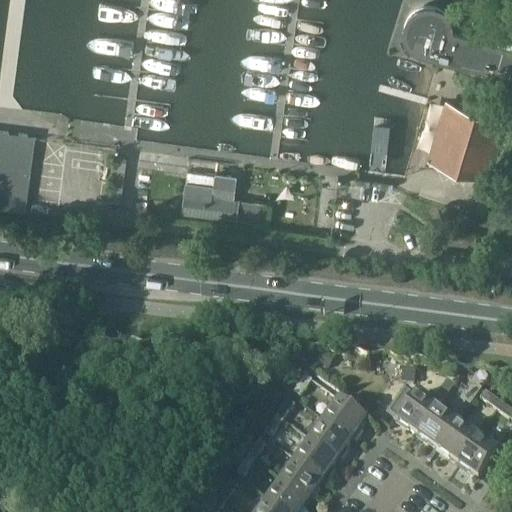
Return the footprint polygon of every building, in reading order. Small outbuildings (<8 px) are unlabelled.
[(453,26),(452,24),(452,23),(452,20),(451,18),(450,16),(449,14),(447,12),(445,10),(444,9),(442,7),(440,6),(437,5),(435,5),(433,4),(430,4),(428,4),(424,5),(421,6),(419,7),(417,8),(415,9),(413,11),(411,13),(409,15),(408,17),(407,19),(406,21),(405,24),(405,26),(405,29),(405,31),(405,34),(406,36),(407,39),(408,41),(410,43),(411,45),(413,47),(415,48),(417,49),(419,51),(422,51),(511,78),(511,49),(453,31),(453,29),(453,28),(453,26)] [(448,103),(438,134),(431,158),(485,175),(503,120),(448,103)] [(0,207),(23,211),(26,185),(31,148),(33,136),(0,131),(0,207)] [(117,158),(115,158),(111,210),(134,212),(138,160),(117,158)] [(186,183),(183,213),(240,220),(241,216),(237,215),(239,200),(233,199),(236,177),(216,175),(215,187),(186,183)] [(239,200),(237,215),(241,216),(240,220),(240,221),(252,222),(252,223),(261,225),(265,202),(256,201),(256,202),(239,200)] [(445,230),(444,242),(475,245),(476,233),(445,230)] [(323,353),(317,364),(329,370),(335,358),(323,353)] [(305,377),(294,394),(301,399),(312,382),(305,377)] [(448,381),(436,397),(444,403),(455,386),(448,381)] [(475,385),(463,402),(470,407),(482,391),(475,385)] [(407,390),(389,415),(399,422),(398,424),(419,439),(439,411),(438,410),(444,403),(436,397),(431,394),(426,402),(417,396),(416,397),(407,390)] [(486,393),(481,401),(497,412),(502,405),(486,393)] [(288,402),(277,418),(284,423),(295,407),(288,402)] [(340,402),(325,422),(356,444),(364,433),(361,431),(367,421),(340,402)] [(511,411),(502,405),(497,412),(511,422),(511,411)] [(439,411),(419,439),(440,453),(459,425),(439,411)] [(277,418),(265,434),(272,439),(284,423),(277,418)] [(325,422),(311,443),(338,462),(341,464),(349,453),(346,451),(353,442),(355,444),(356,444),(325,422)] [(459,425),(440,453),(459,467),(479,439),(459,425)] [(479,439),(459,467),(467,473),(479,481),(499,454),(479,439)] [(260,442),(248,458),(255,463),(267,447),(260,442)] [(311,443),(297,462),(327,484),(335,473),(332,471),(338,462),(311,443)] [(248,458),(237,474),(244,479),(249,473),(255,463),(248,458)] [(289,473),(283,482),(313,504),(321,493),(318,491),(324,482),(327,484),(297,462),(289,473)] [(231,482),(220,498),(227,503),(239,487),(231,482)] [(283,482),(268,503),(281,511),(305,511),(304,511),(310,502),(313,504),(283,482)] [(220,498),(210,511),(220,511),(227,503),(220,498)] [(281,511),(268,503),(261,511),(281,511)]
